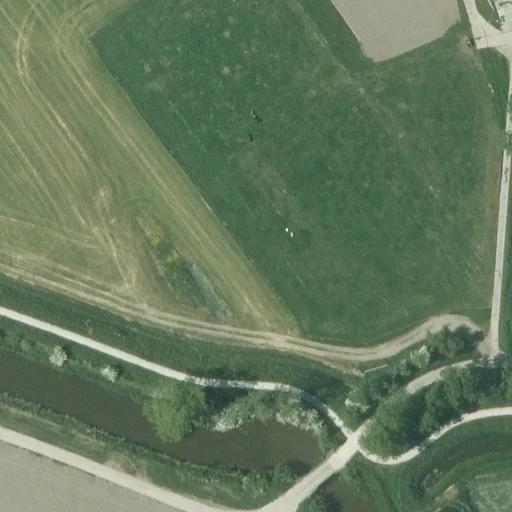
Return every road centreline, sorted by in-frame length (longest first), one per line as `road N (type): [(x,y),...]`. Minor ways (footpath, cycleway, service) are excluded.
road 1 (track): [(495,363),(511,92)]
road 2 (track): [(511,363),(460,369),(414,388),(300,492)]
road 3 (track): [(0,433),(206,511)]
